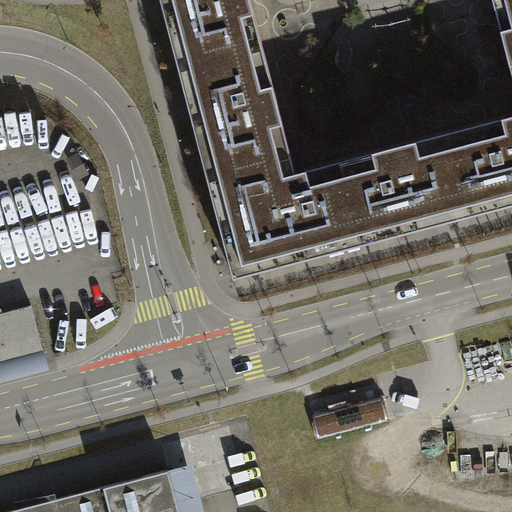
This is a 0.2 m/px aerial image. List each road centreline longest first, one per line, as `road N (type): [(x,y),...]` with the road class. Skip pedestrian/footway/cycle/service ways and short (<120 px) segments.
road 1 (secondary): [(0,52),(63,68),(119,120),(141,169),(189,361)]
road 2 (secondary): [(189,361),(511,276)]
road 3 (secondary): [(0,411),(189,361)]
